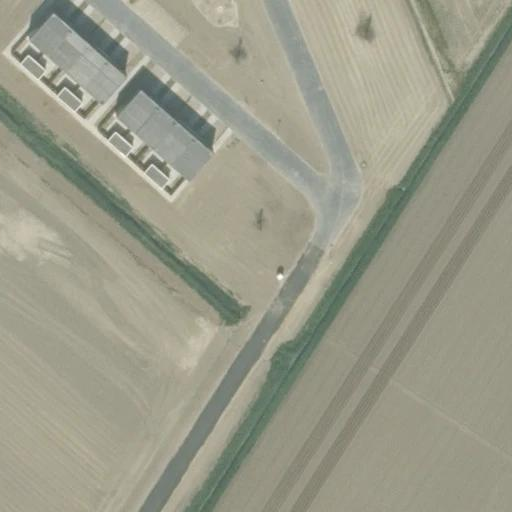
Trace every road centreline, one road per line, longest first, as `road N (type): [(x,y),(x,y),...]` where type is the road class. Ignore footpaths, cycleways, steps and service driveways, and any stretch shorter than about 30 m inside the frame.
road 1 (unclassified): [(147,511),(317,244)]
road 2 (residential): [(103,0),(339,207)]
road 3 (residential): [(339,207),(344,170),(274,0)]
